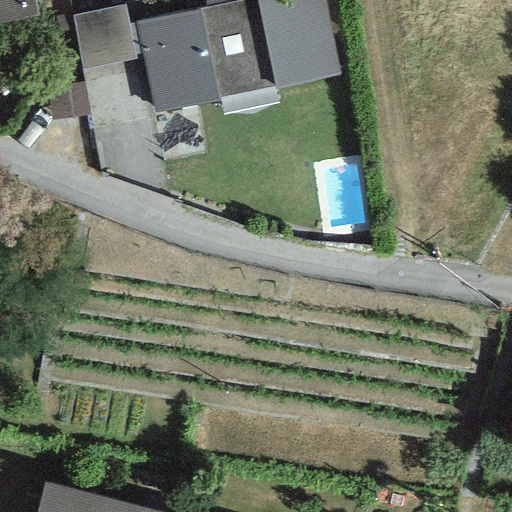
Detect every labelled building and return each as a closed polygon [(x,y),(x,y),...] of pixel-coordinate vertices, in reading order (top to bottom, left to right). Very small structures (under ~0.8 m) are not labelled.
[(31,0),(0,0),(0,22),(35,17),(31,0)] [(255,0),(238,0),(135,22),(154,113),(219,99),(219,97),(273,86),(255,0)] [(324,0),(255,0),(273,86),(274,89),(340,76),(324,0)] [(124,5),(72,15),(82,70),(135,60),(124,5)] [(152,511),(45,483),(37,511),(152,511)]
